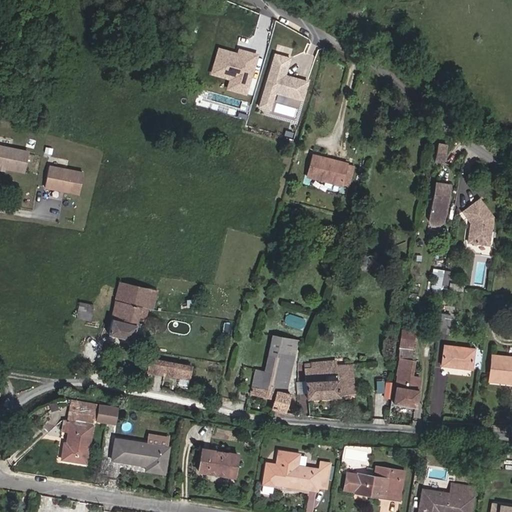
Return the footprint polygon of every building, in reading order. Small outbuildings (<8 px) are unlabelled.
[(245,94),(256,55),(244,52),(243,58),(238,56),(238,55),(237,55),(218,49),(211,73),(230,79),(236,81),(233,91),(245,94)] [(301,100),(307,82),(282,75),(284,69),(286,70),(289,58),(274,54),(258,107),(270,110),(275,93),(301,100)] [(233,91),(236,81),(230,79),(227,89),(233,91)] [(443,163),(447,145),(437,143),(434,162),(443,163)] [(0,167),(23,172),(27,152),(0,146),(0,167)] [(341,185),(347,163),(313,155),(307,177),(341,185)] [(79,194),(83,174),(48,167),(44,187),(79,194)] [(444,223),(449,188),(446,187),(446,184),(434,182),(428,221),(431,225),(439,227),(444,223)] [(489,245),(492,217),(479,199),(462,212),(473,226),(472,231),(469,231),(468,242),(489,245)] [(440,285),(443,270),(434,268),(433,276),(435,277),(433,284),(440,285)] [(447,287),(450,271),(444,270),(441,286),(447,287)] [(132,340),(140,306),(152,309),(156,291),(120,283),(108,334),(132,340)] [(90,321),(93,304),(79,302),(76,318),(90,321)] [(447,334),(450,316),(441,314),(438,332),(447,334)] [(415,407),(420,378),(411,376),(413,361),(409,360),(414,331),(403,329),(398,359),(399,359),(397,374),(398,374),(394,403),(415,407)] [(285,393),(297,341),(273,336),(265,371),(255,370),(250,395),(273,399),(271,408),(285,412),(291,394),(285,393)] [(471,369),(474,349),(444,345),(441,365),(471,369)] [(511,357),(492,355),(489,378),(511,380),(511,357)] [(190,380),(192,367),(149,360),(147,372),(190,380)] [(355,396),(352,364),(336,365),(310,367),(310,363),(304,363),(306,381),(306,391),(307,399),(355,396)] [(306,391),(306,381),(297,382),(297,392),(306,391)] [(390,407),(392,392),(385,391),(383,406),(390,407)] [(85,463),(92,420),(105,422),(108,405),(99,404),(79,401),(77,413),(69,412),(67,422),(66,430),(68,431),(66,444),(64,443),(61,459),(85,463)] [(57,409),(55,402),(48,404),(51,411),(57,409)] [(114,424),(117,407),(108,405),(105,422),(114,424)] [(164,473),(168,447),(166,447),(168,437),(148,434),(146,444),(115,439),(112,460),(146,465),(145,470),(164,473)] [(233,477),(237,454),(201,448),(197,471),(233,477)] [(266,462),(262,486),(273,488),(273,484),(317,490),(318,486),(326,488),(330,463),(320,462),(319,469),(296,466),(298,453),(278,450),(276,464),(266,462)] [(394,480),(396,470),(375,466),(374,476),(394,480)] [(402,481),(403,471),(396,470),(394,480),(402,481)] [(391,498),(394,480),(374,476),(357,473),(357,474),(346,473),(343,489),(354,491),(354,492),(391,498)] [(398,500),(402,481),(394,480),(391,498),(398,500)] [(468,511),(473,487),(451,484),(449,494),(422,489),(418,511),(468,511)]
